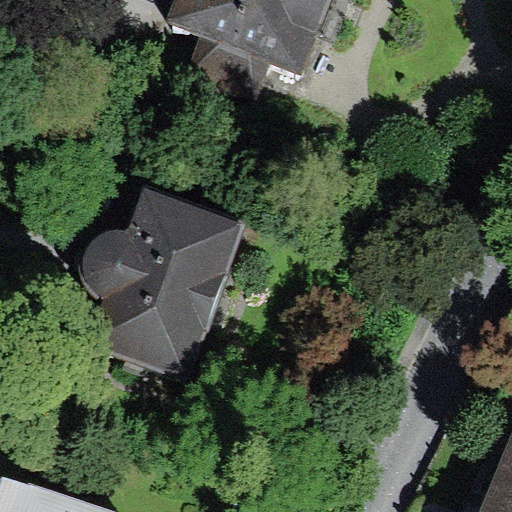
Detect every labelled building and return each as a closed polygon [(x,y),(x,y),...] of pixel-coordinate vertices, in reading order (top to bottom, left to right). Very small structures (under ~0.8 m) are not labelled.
[(0,0),(0,30),(11,0),(0,0)] [(343,0),(183,0),(170,33),(198,44),(187,73),(262,103),(273,75),(308,89),(343,0)] [(247,235),(143,198),(127,243),(114,242),(101,246),(92,255),(85,265),(83,279),(86,292),(93,302),(103,310),(87,354),(190,392),(247,235)] [(511,511),(511,448),(485,511),(511,511)] [(57,511),(1,493),(0,494),(0,511),(57,511)]
